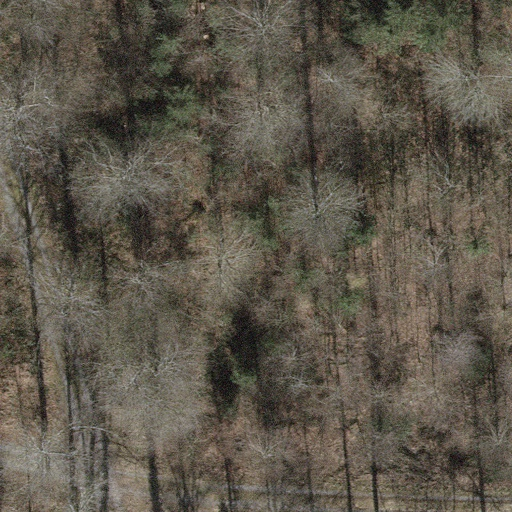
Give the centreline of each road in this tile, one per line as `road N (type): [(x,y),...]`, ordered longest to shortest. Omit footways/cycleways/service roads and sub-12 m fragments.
road 1 (track): [(107,511),(0,117)]
road 2 (track): [(0,458),(100,486),(376,511)]
